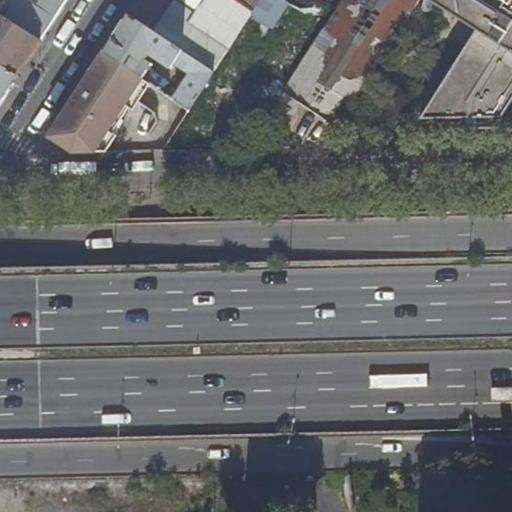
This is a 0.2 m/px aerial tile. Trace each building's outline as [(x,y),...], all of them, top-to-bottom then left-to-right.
[(201,17),(174,0),(139,0),(129,16),(157,34),(184,51),(216,72),(255,12),(236,0),(215,0),(206,15),(201,17)] [(184,0),(199,9),(204,0),(184,0)] [(236,0),(255,12),(262,0),(236,0)] [(344,0),(286,91),(341,126),(421,0),(344,0)] [(511,0),(430,0),(480,31),(423,119),(504,118),(511,104),(511,0)] [(0,66),(16,77),(18,78),(41,41),(0,14),(0,66)] [(149,47),(157,34),(129,16),(105,54),(148,82),(164,92),(176,72),(137,47),(141,42),(149,47)] [(182,89),(175,99),(192,110),(216,72),(184,51),(180,57),(176,55),(172,60),(176,63),(176,64),(192,74),(186,83),(182,81),(178,87),(182,89)] [(105,54),(49,138),(68,150),(90,117),(84,114),(93,99),(101,104),(107,93),(131,108),(148,82),(105,54)] [(0,102),(16,77),(0,66),(0,102)] [(319,147),(324,120),(306,116),(300,142),(319,147)]
